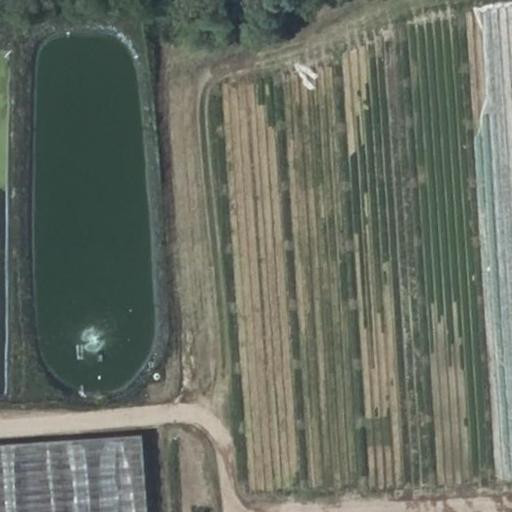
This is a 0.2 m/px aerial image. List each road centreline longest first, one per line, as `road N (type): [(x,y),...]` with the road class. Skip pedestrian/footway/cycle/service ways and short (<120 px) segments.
road 1 (track): [(239,511),(213,413),(0,424)]
road 2 (track): [(377,0),(227,46),(189,4)]
road 3 (track): [(511,502),(379,511)]
